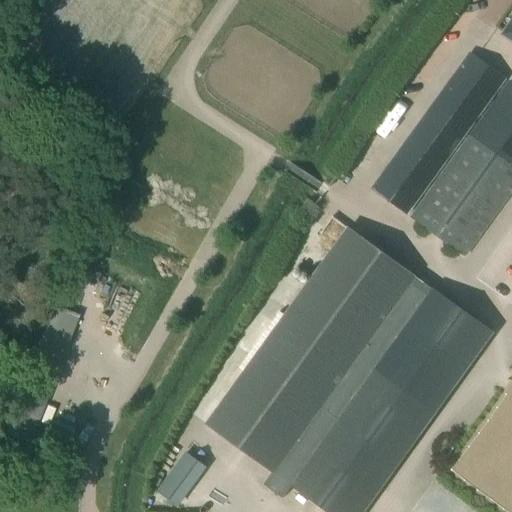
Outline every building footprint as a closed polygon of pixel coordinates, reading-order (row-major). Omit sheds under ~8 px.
[(506,81),(469,54),(371,188),(409,215),(506,81)] [(511,193),(511,83),(509,81),(411,217),(466,257),(511,193)] [(363,511),(493,333),(349,229),(208,424),(329,511),(363,511)] [(167,239),(148,230),(144,240),(123,231),(119,240),(158,258),(167,239)] [(182,451),(152,492),(174,508),(204,467),(182,451)]
